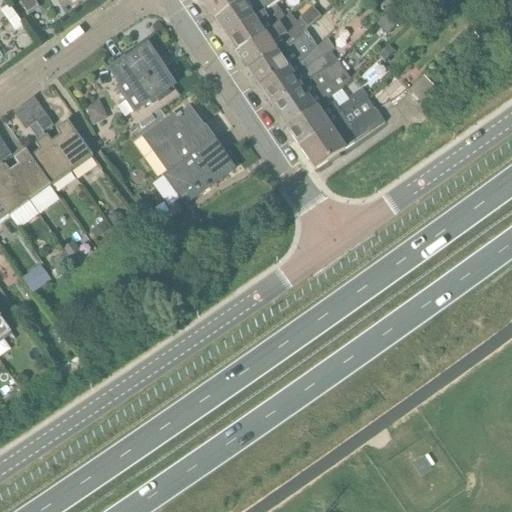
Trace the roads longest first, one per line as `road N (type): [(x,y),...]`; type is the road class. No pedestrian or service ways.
road 1 (trunk): [(511,183),(42,511)]
road 2 (trunk): [(129,511),(511,243)]
road 3 (tertiary): [(338,243),(0,474)]
road 4 (residential): [(338,243),(173,0)]
road 5 (tertiary): [(511,121),(338,243)]
road 6 (residential): [(140,0),(0,98)]
